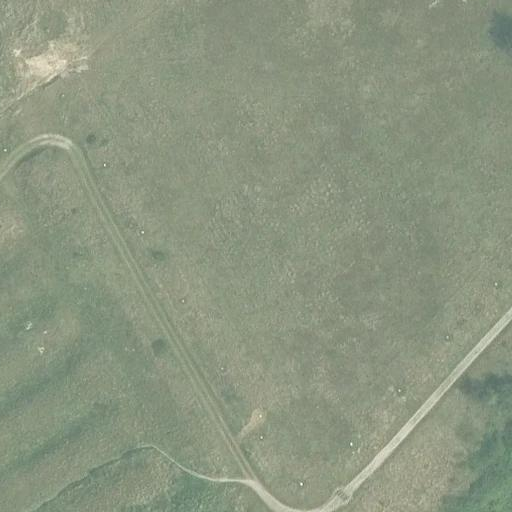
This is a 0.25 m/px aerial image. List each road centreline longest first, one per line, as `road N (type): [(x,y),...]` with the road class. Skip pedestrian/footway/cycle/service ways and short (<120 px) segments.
road 1 (track): [(257,492),(67,148),(51,139),(21,148),(0,174)]
road 2 (track): [(511,306),(325,511)]
